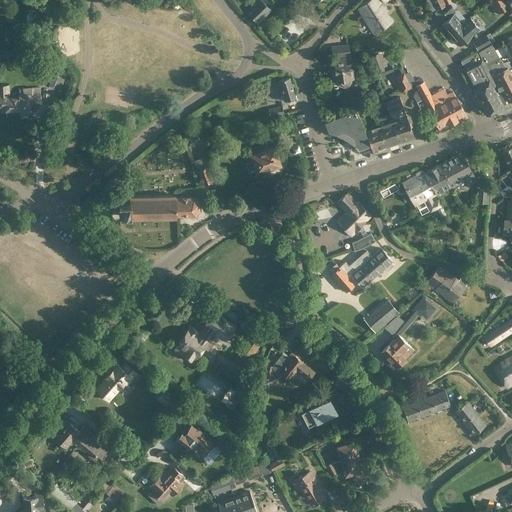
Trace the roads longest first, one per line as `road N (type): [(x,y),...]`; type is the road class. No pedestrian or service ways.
road 1 (residential): [(405,486),(366,373),(308,306),(292,244),(265,206)]
road 2 (residential): [(42,199),(97,175),(237,74),(247,41)]
road 3 (secondary): [(0,450),(147,282)]
road 4 (residential): [(356,175),(388,242),(506,284)]
road 5 (residential): [(506,284),(489,255),(494,179),(486,130)]
road 6 (residential): [(486,130),(401,0)]
road 7 (secondary): [(147,282),(217,226),(265,206)]
road 8 (secondary): [(356,175),(486,130)]
road 9 (residential): [(147,282),(42,199)]
road 10 (residential): [(331,183),(299,59)]
